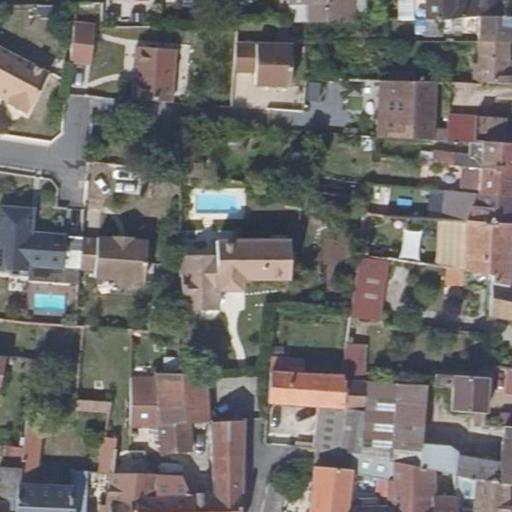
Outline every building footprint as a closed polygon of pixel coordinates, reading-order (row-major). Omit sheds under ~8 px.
[(325,0),(284,0),(285,5),(307,4),(307,23),(326,23),(325,0)] [(353,0),(325,0),(326,23),(354,22),(353,0)] [(454,3),(453,0),(423,0),(423,20),(436,20),(441,19),(453,19),(457,19),(461,19),(461,3),(454,3)] [(511,20),(511,1),(467,0),(466,0),(466,3),(461,3),(461,19),(490,19),(511,20)] [(509,32),(511,32),(511,20),(490,19),(461,19),(457,19),(457,28),(477,29),(477,37),(477,43),(509,44),(509,32)] [(423,37),(441,37),(440,30),(436,30),(436,20),(423,20),(423,37)] [(93,27),(72,24),(68,61),(89,63),(93,27)] [(511,75),(508,75),(508,61),(509,44),(477,43),(475,83),(477,83),(489,82),(511,83),(511,75)] [(289,45),(233,44),(231,71),(254,72),(253,85),(288,86),(289,45)] [(173,50),(133,47),(129,100),(169,103),(173,50)] [(46,74),(0,50),(0,94),(8,99),(5,105),(22,114),(26,108),(28,109),(46,74)] [(475,83),(379,81),(375,137),(455,142),(454,135),(432,133),(433,100),(477,101),(477,83),(475,83)] [(511,145),(511,134),(502,134),(501,144),(511,145)] [(462,165),(511,170),(511,145),(501,144),(482,143),(481,157),(455,155),(455,165),(462,165)] [(431,162),(455,165),(455,155),(437,153),(438,148),(432,148),(431,157),(431,162)] [(459,193),(511,197),(511,170),(462,165),(459,193)] [(465,221),(511,225),(511,216),(511,197),(459,193),(444,192),(441,220),(465,221)] [(31,210),(0,208),(0,270),(9,271),(8,276),(26,277),(27,267),(79,270),(81,237),(30,234),(31,210)] [(361,215),(360,227),(369,228),(369,222),(377,222),(377,216),(361,215)] [(490,284),(511,287),(511,267),(508,267),(511,225),(465,221),(462,260),(462,271),(464,271),(491,275),(490,284)] [(148,242),(98,238),(96,280),(145,283),(148,242)] [(287,243),(176,243),(176,312),(216,312),(216,294),(240,294),(240,282),(287,283),(287,243)] [(347,318),(378,321),(388,261),(375,259),(365,258),(366,249),(359,249),(349,311),(347,318)] [(365,258),(375,259),(376,250),(366,249),(365,258)] [(421,265),(462,271),(462,260),(422,255),(421,265)] [(79,270),(27,267),(26,277),(78,280),(79,270)] [(486,316),(511,321),(511,287),(490,284),(491,275),(464,271),(463,288),(489,290),(486,316)] [(341,368),(359,369),(360,345),(343,344),(341,368)] [(268,375),(267,403),(342,408),(341,382),(341,378),(339,378),(303,377),(303,368),(285,368),(285,376),(268,375)] [(157,425),(187,423),(201,423),(205,422),(202,375),(177,374),(153,374),(153,376),(155,398),(157,425)] [(129,378),(130,399),(155,398),(153,376),(131,378),(129,378)] [(474,414),(484,415),(485,378),(452,377),(451,390),(450,412),(474,414)] [(341,382),(342,408),(343,411),(345,412),(361,412),(364,384),(341,382)] [(343,451),(350,457),(433,472),(452,476),(506,486),(511,486),(511,418),(484,415),(474,414),(473,421),(477,423),(476,428),(482,429),(482,426),(502,429),(498,464),(456,455),(448,450),(422,449),(425,388),(364,384),(361,412),(345,412),(343,451)] [(130,399),(131,437),(157,435),(157,425),(155,398),(130,399)] [(106,438),(114,438),(122,438),(131,437),(130,399),(112,400),(110,412),(106,438)] [(74,411),(110,412),(112,400),(76,400),(74,411)] [(211,458),(242,458),(242,444),(247,444),(248,423),(242,423),(242,419),(205,422),(201,423),(203,452),(210,451),(211,458)] [(22,449),(14,511),(68,511),(71,489),(33,488),(39,423),(27,422),(22,449)] [(159,455),(189,453),(187,423),(157,425),(157,435),(157,436),(159,455)] [(187,423),(189,453),(203,452),(201,423),(187,423)] [(114,438),(113,450),(119,450),(122,438),(114,438)] [(0,511),(14,511),(22,449),(6,448),(4,468),(0,467),(0,511)] [(113,450),(110,472),(110,474),(134,476),(130,511),(186,511),(186,495),(173,496),(147,496),(149,474),(150,468),(145,467),(144,451),(131,450),(119,450),(113,450)] [(311,453),(311,468),(348,470),(350,457),(343,451),(335,450),(335,454),(311,453)] [(391,509),(391,511),(471,511),(456,510),(454,499),(431,497),(433,472),(350,457),(348,470),(349,475),(384,482),(384,508),(391,509)] [(202,496),(202,511),(239,511),(242,458),(211,458),(212,496),(202,496)] [(311,468),(308,511),(346,511),(347,507),(349,475),(348,470),(311,468)] [(100,506),(98,511),(130,511),(134,476),(110,474),(106,502),(107,502),(106,507),(100,506)] [(471,511),(504,511),(506,486),(452,476),(453,488),(473,492),(471,511)] [(265,490),(261,508),(273,509),(273,511),(284,511),(286,493),(265,490)] [(186,495),(186,511),(202,511),(202,496),(186,495)] [(347,507),(346,511),(391,511),(391,509),(384,508),(378,508),(377,501),(361,500),(360,507),(347,507)]
